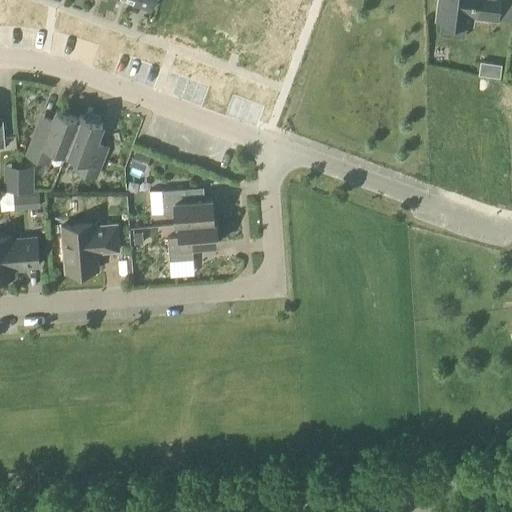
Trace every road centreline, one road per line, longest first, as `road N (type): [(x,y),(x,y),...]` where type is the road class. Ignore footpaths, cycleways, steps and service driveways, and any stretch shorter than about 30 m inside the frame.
road 1 (residential): [(264,145),(275,291),(0,312)]
road 2 (tertiary): [(141,511),(511,482)]
road 3 (residential): [(264,145),(44,63),(0,61)]
road 4 (residential): [(264,145),(472,229),(511,235)]
road 5 (track): [(275,291),(256,335),(184,418),(177,509)]
